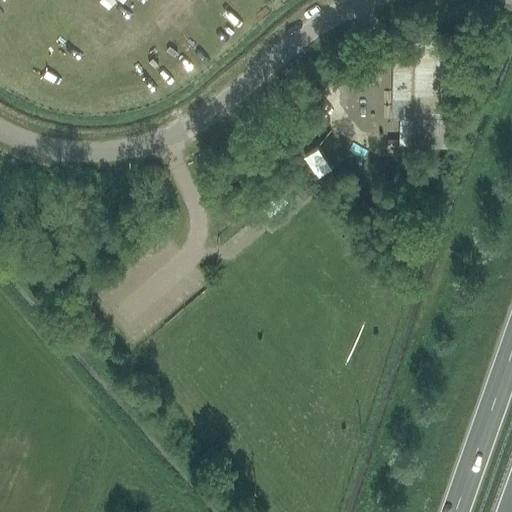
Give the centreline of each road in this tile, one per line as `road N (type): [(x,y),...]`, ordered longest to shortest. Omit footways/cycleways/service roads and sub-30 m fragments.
road 1 (unclassified): [(364,0),(298,41),(192,127),(155,143),(102,156),(38,149),(0,131)]
road 2 (trunk): [(511,354),(456,511)]
